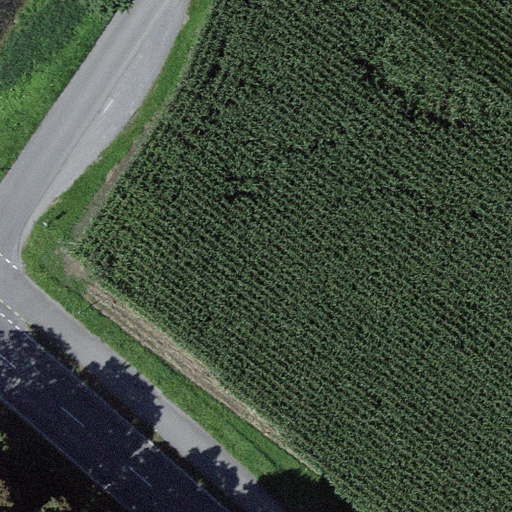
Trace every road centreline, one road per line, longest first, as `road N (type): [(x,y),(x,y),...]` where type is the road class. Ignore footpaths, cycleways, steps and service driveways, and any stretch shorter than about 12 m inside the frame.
road 1 (track): [(153,0),(0,244)]
road 2 (tertiary): [(179,511),(0,355)]
